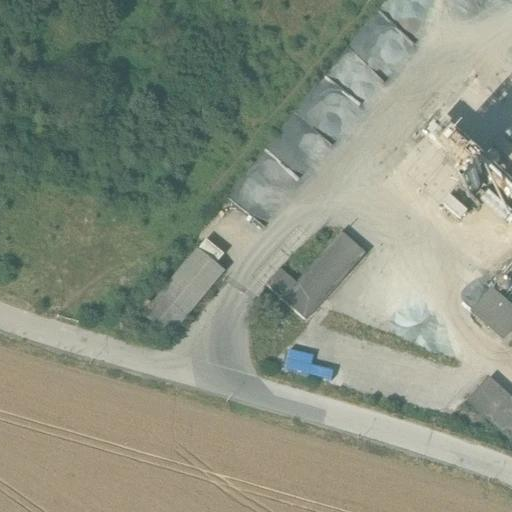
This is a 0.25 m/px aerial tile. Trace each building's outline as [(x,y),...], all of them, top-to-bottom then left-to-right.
[(502,149),(509,158),(511,155),(511,126),(510,124),(500,133),(509,144),(502,149)] [(342,233),(296,285),(280,271),(266,287),(305,321),(365,254),(342,233)] [(196,253),(142,317),(168,339),(221,274),(196,253)] [(511,288),(511,285),(510,282),(509,280),(506,278),(503,278),(500,279),(498,281),(496,284),(496,287),(497,290),(498,292),(501,293),(504,294),(507,293),(509,291),(511,288)] [(511,325),(511,315),(490,297),(474,316),(500,339),(511,325)] [(511,439),(511,402),(486,380),(467,402),(511,441),(511,439)]
